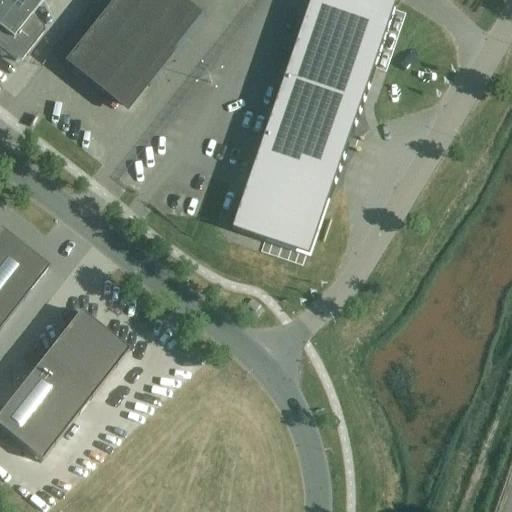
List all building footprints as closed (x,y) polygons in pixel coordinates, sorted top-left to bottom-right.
[(21,62),(44,34),(43,27),(31,17),(44,0),(0,0),(0,51),(1,57),(7,57),(15,63),(21,62)] [(180,0),(115,0),(63,66),(92,88),(126,116),(149,88),(204,18),(180,0)] [(314,0),(233,232),(308,259),(399,0),(314,0)] [(0,237),(0,334),(47,274),(0,237)] [(247,307),(255,313),(260,306),(252,300),(247,307)] [(128,354),(79,315),(0,415),(0,433),(41,465),(128,354)]
